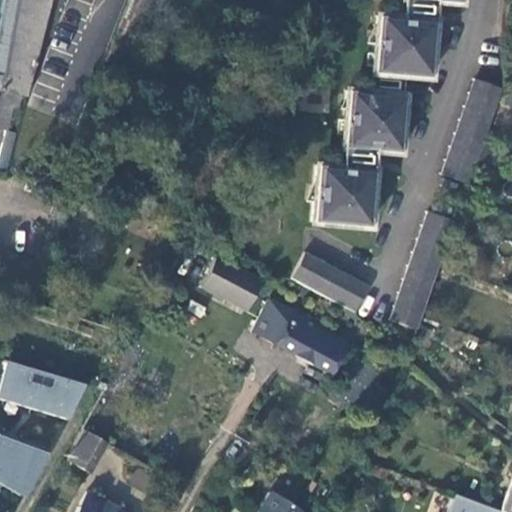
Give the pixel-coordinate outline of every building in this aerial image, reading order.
[(0,0),(0,118),(8,120),(11,109),(15,110),(19,94),(23,96),(48,0),(0,0)] [(440,1),(402,0),(400,17),(432,20),(432,22),(437,22),(440,1)] [(432,20),(400,17),(378,16),(377,27),(375,51),(373,68),(373,72),(401,75),(428,77),(432,22),(432,20)] [(31,96),(54,104),(62,79),(40,71),(31,96)] [(401,93),(401,75),(373,72),(372,91),(401,93)] [(467,183),(483,141),(501,88),(474,78),(441,173),(467,183)] [(401,93),(372,91),(346,90),(346,94),(344,111),(342,147),(373,150),(397,151),(401,93)] [(2,130),(0,146),(0,167),(9,169),(14,132),(2,130)] [(371,169),(373,150),(342,147),(335,147),(334,166),(371,169)] [(371,169),(334,166),(315,165),(313,183),(311,201),(311,220),(367,226),(371,184),(371,169)] [(416,329),(454,221),(426,211),(387,319),(416,329)] [(354,314),(367,289),(304,255),(292,281),(354,314)] [(257,282),(211,258),(196,286),(242,311),(257,282)] [(58,299),(61,291),(54,288),(52,295),(58,299)] [(0,301),(8,304),(10,295),(0,290),(0,301)] [(345,342),(267,300),(251,332),(327,374),(345,342)] [(431,330),(422,326),(414,340),(422,345),(431,330)] [(356,400),(379,371),(367,362),(344,391),(356,400)] [(0,369),(0,399),(62,419),(76,386),(1,364),(0,369)] [(408,370),(401,365),(394,380),(402,384),(408,370)] [(81,427),(62,459),(90,475),(108,445),(81,427)] [(0,483),(18,494),(43,451),(0,436),(0,483)] [(502,511),(511,511),(511,465),(495,509),(501,511),(502,511)] [(154,499),(170,509),(183,485),(167,477),(154,499)] [(121,511),(86,492),(74,511),(121,511)] [(298,511),(266,492),(253,511),(298,511)]
